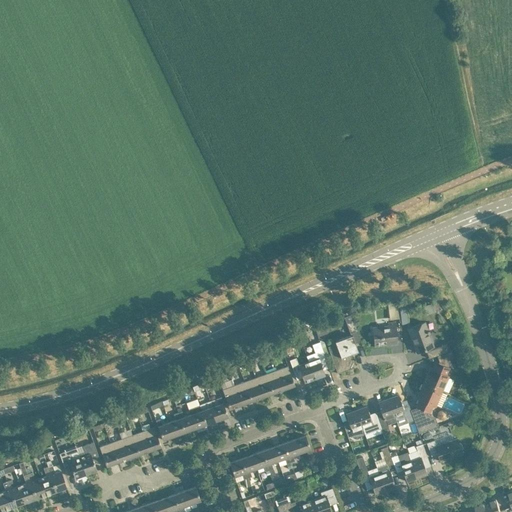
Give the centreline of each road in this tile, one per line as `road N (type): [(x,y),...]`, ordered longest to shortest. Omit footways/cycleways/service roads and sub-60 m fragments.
road 1 (tertiary): [(438,233),(138,367),(0,409)]
road 2 (unclassified): [(499,403),(438,233)]
road 3 (unclassified): [(405,509),(487,463),(499,437),(499,403)]
road 4 (residential): [(87,503),(116,481),(153,481),(208,462)]
road 5 (residential): [(208,462),(211,448),(316,413)]
